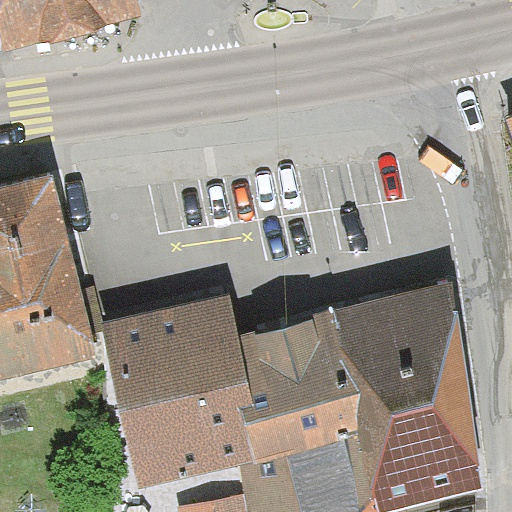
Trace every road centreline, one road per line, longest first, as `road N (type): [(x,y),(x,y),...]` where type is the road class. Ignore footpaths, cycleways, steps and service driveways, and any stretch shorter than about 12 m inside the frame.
road 1 (residential): [(441,43),(508,365),(509,511)]
road 2 (secondary): [(441,43),(189,86)]
road 3 (secondary): [(189,86),(0,113)]
